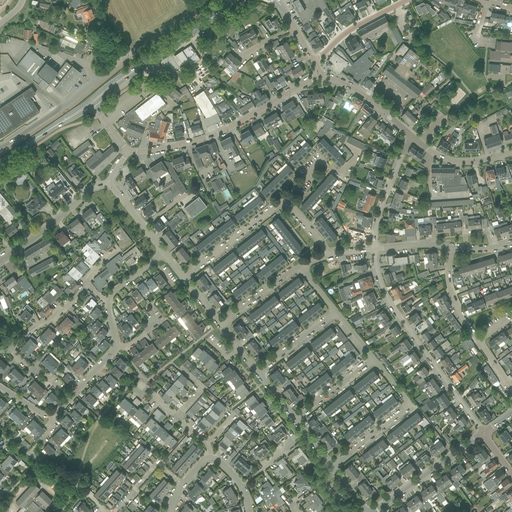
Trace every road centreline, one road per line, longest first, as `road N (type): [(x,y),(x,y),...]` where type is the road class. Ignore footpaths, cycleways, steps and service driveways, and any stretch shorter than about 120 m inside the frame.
road 1 (residential): [(374,250),(389,303),(482,434)]
road 2 (residential): [(127,150),(207,137),(318,75)]
road 3 (residential): [(69,398),(7,349),(88,283)]
road 4 (residential): [(373,511),(482,434)]
road 5 (residential): [(0,261),(107,182)]
road 6 (residential): [(183,277),(287,201)]
road 7 (residential): [(409,134),(374,250)]
